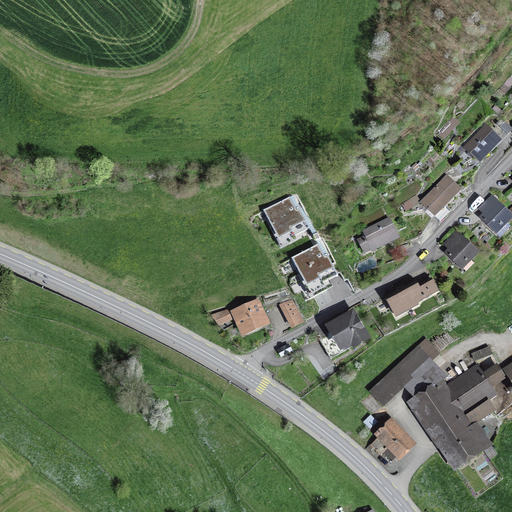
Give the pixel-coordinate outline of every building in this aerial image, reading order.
[(448,123),(438,134),(443,138),(453,127),(448,123)] [(504,141),(487,124),(462,149),(480,166),(504,141)] [(420,205),(435,220),(462,194),(447,179),(420,205)] [(511,218),(511,212),(496,199),(480,217),(499,233),(511,218)] [(288,200),(265,212),(279,239),(290,234),(288,230),(303,222),(297,211),(295,213),(288,200)] [(363,232),(371,249),(399,236),(391,219),(363,232)] [(444,257),(464,275),(483,256),(458,232),(443,247),(448,252),(444,257)] [(289,256),(305,285),(336,268),(327,252),(323,254),(315,241),(289,256)] [(398,246),(376,254),(379,265),(402,257),(398,246)] [(419,284),(387,301),(397,320),(423,305),(421,302),(440,292),(435,282),(422,289),(419,284)] [(284,304),(290,318),(299,314),(293,300),(284,304)] [(231,315),(243,342),(272,329),(260,302),(231,315)] [(326,328),(342,357),(370,341),(354,313),(326,328)] [(476,359),(493,353),(490,344),(473,351),(476,359)] [(289,346),(279,350),(281,356),(291,351),(289,346)] [(417,350),(371,392),(383,407),(404,387),(415,398),(457,464),(481,445),(467,422),(499,400),(478,366),(449,382),(417,350)] [(453,359),(462,372),(476,363),(468,350),(453,359)] [(480,360),(484,368),(498,361),(493,353),(480,360)] [(385,417),(373,428),(397,456),(409,445),(385,417)]
